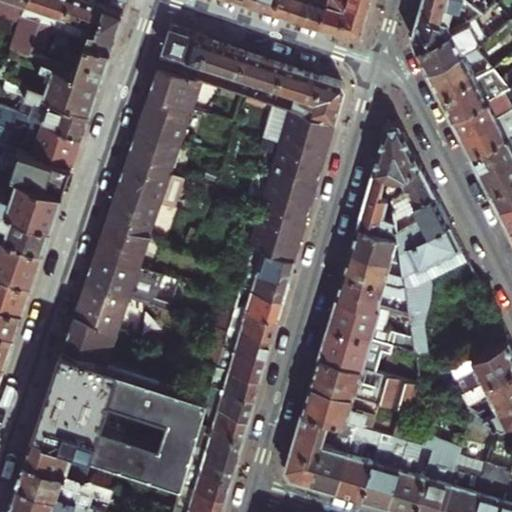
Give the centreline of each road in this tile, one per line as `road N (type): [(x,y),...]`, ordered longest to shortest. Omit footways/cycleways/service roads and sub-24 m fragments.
road 1 (residential): [(0,451),(152,0)]
road 2 (residential): [(372,71),(251,489)]
road 3 (residential): [(372,71),(412,101),(511,294)]
road 4 (unclassified): [(171,0),(372,71)]
